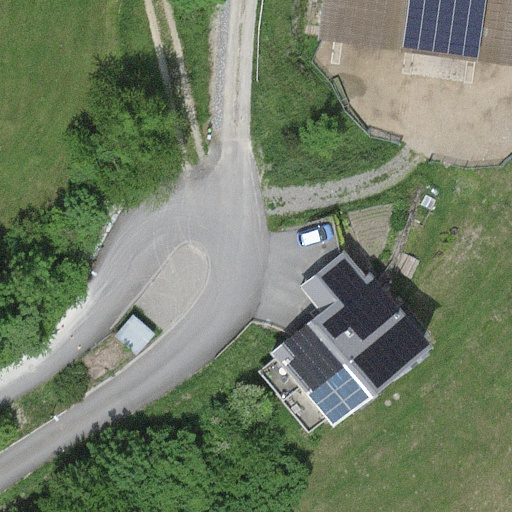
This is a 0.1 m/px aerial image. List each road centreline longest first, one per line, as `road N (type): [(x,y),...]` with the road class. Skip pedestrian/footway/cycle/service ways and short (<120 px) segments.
road 1 (residential): [(0,396),(60,362),(165,219),(193,209),(217,213),(236,251),(224,297),(182,352),(0,473)]
road 2 (track): [(226,220),(244,0)]
road 3 (track): [(207,210),(154,0)]
